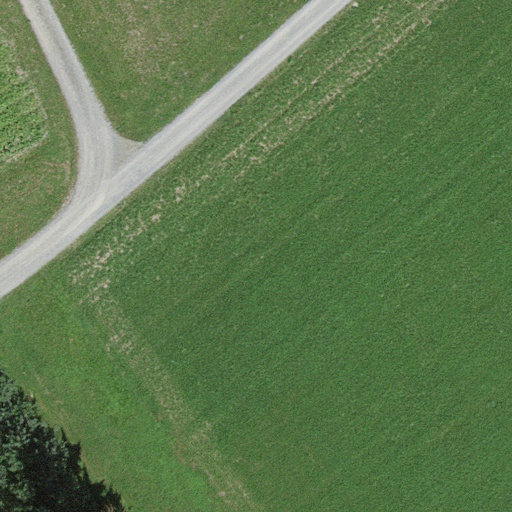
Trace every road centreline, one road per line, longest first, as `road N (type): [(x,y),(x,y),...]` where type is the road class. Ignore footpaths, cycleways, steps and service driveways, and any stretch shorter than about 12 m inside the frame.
road 1 (track): [(329,0),(124,184),(0,274)]
road 2 (track): [(31,0),(124,184)]
